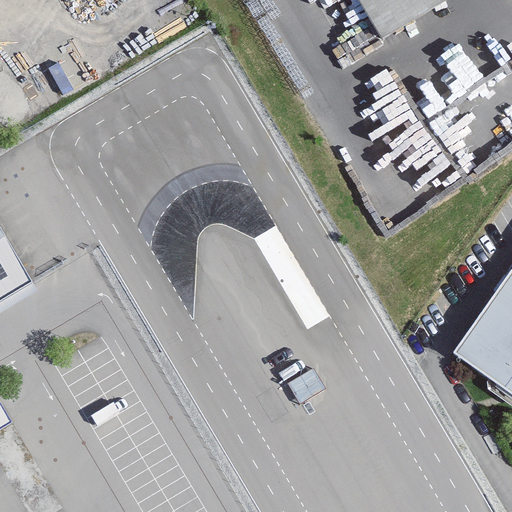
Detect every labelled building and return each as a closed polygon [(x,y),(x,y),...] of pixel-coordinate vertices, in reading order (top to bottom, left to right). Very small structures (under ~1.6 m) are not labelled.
[(347,0),(379,53),(469,0),(347,0)] [(0,226),(0,301),(34,282),(0,226)] [(511,275),(459,349),(511,389),(511,275)] [(326,389),(315,369),(289,383),(299,403),(326,389)] [(0,428),(11,422),(0,403),(0,428)]
